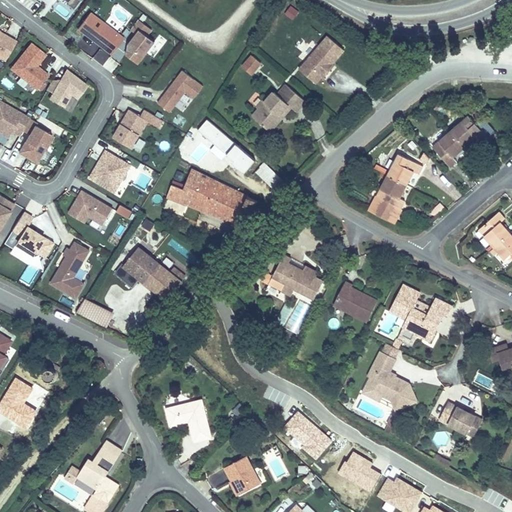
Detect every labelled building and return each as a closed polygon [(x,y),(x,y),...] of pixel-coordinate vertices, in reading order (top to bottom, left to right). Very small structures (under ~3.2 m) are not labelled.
[(79,0),(64,0),(69,3),(67,5),(73,10),(80,0),(79,0)] [(284,13),(292,19),(299,10),(290,4),(284,13)] [(124,37),(90,11),(76,28),(111,55),(124,37)] [(139,63),(155,41),(147,35),(152,29),(139,19),(131,29),(137,34),(137,35),(132,42),(129,45),(132,47),(133,48),(128,55),(139,63)] [(0,56),(6,60),(16,42),(0,32),(0,56)] [(322,74),(330,65),(328,64),(332,60),(344,47),(328,32),(298,65),(314,79),(320,73),(322,74)] [(49,75),(37,65),(46,54),(32,42),(11,68),(37,89),(49,75)] [(260,60),(250,51),(240,62),(251,71),(260,60)] [(159,102),(171,112),(186,91),(195,98),(204,85),(183,70),(159,102)] [(79,97),(86,84),(64,71),(60,79),(52,92),(49,97),(66,106),(73,94),(79,97)] [(52,92),(60,79),(52,80),(47,89),(52,92)] [(305,98),(284,81),(276,91),(271,87),(262,97),(254,108),(248,115),(268,132),(290,106),(295,110),(305,98)] [(249,105),(254,108),(262,97),(258,94),(249,105)] [(23,130),(30,118),(30,117),(0,99),(0,131),(3,126),(6,126),(13,130),(21,134),(23,130)] [(483,114),(478,108),(473,112),(478,118),(483,114)] [(130,109),(114,137),(132,148),(148,121),(160,128),(164,121),(145,109),(141,116),(130,109)] [(481,136),(463,115),(444,130),(459,147),(471,137),(475,141),(481,136)] [(245,170),(255,157),(207,117),(196,130),(245,170)] [(37,162),(53,135),(36,125),(38,122),(30,118),(23,130),(30,134),(20,152),(37,162)] [(0,133),(8,138),(13,130),(6,126),(3,126),(0,131),(0,133)] [(448,156),(459,147),(444,130),(425,146),(444,167),(452,160),(448,156)] [(100,161),(90,177),(115,192),(120,182),(116,180),(120,174),(124,176),(131,165),(106,151),(102,158),(105,160),(103,163),(100,161)] [(413,174),(417,166),(393,153),(382,173),(400,182),(406,170),(413,174)] [(262,161),(254,172),(275,188),(284,177),(262,161)] [(164,194),(239,224),(246,208),(248,207),(253,209),(257,198),(256,196),(188,169),(181,186),(169,181),(164,194)] [(392,196),(400,182),(382,173),(362,210),(387,222),(399,200),(392,196)] [(116,180),(120,182),(124,176),(120,174),(116,180)] [(69,213),(84,222),(88,215),(103,224),(113,209),(83,191),(69,213)] [(0,227),(15,203),(0,193),(0,227)] [(132,211),(121,204),(117,211),(128,218),(132,211)] [(53,243),(27,226),(33,217),(24,211),(13,230),(21,235),(15,244),(33,256),(36,251),(44,256),(53,243)] [(502,234),(492,223),(498,218),(491,211),(471,228),(487,247),(502,234)] [(151,230),(155,222),(146,217),(142,225),(151,230)] [(511,246),(511,247),(502,234),(487,247),(498,259),(506,253),(511,259),(511,257),(511,246)] [(289,241),(281,237),(270,259),(283,266),(280,274),(290,279),(294,271),(311,280),(321,261),(314,258),(316,253),(302,247),(300,251),(287,245),(289,241)] [(73,277),(89,251),(75,242),(71,250),(67,257),(51,283),(76,298),(84,284),(73,277)] [(166,300),(186,276),(174,266),(169,273),(134,244),(119,262),(166,300)] [(344,260),(332,285),(364,302),(375,280),(350,267),(351,264),(344,260)] [(20,281),(30,286),(39,269),(29,264),(20,281)] [(438,299),(425,293),(422,299),(408,292),(414,278),(396,270),(383,296),(400,304),(396,312),(424,326),(438,299)] [(425,293),(438,299),(442,301),(447,291),(431,282),(425,293)] [(101,319),(107,304),(84,295),(78,310),(101,319)] [(107,322),(113,307),(107,304),(101,319),(107,322)] [(510,329),(497,333),(502,347),(505,355),(507,356),(511,356),(511,355),(511,334),(510,329)] [(0,373),(9,359),(2,355),(11,341),(0,333),(0,373)] [(502,347),(497,333),(491,335),(490,337),(490,338),(494,349),(495,349),(502,347)] [(415,389),(408,368),(386,357),(392,344),(377,337),(369,352),(373,355),(368,364),(360,379),(371,383),(374,380),(388,388),(393,397),(415,389)] [(368,364),(373,355),(369,352),(364,362),(368,364)] [(96,375),(105,365),(100,361),(91,370),(96,375)] [(55,367),(53,367),(51,367),(49,367),(47,368),(46,370),(44,371),(44,373),(44,375),(44,377),(45,379),(46,381),(48,382),(49,383),(51,383),(53,383),(55,383),(57,382),(58,380),(59,379),(60,377),(60,375),(60,373),(59,371),(58,369),(56,368),(55,367)] [(161,396),(167,416),(182,412),(184,412),(185,413),(190,430),(190,431),(191,431),(209,426),(209,424),(200,388),(199,387),(162,396),(161,396)] [(464,423),(473,406),(446,392),(437,410),(464,423)] [(472,427),(482,410),(473,406),(464,423),(472,427)] [(396,433),(401,417),(391,414),(386,430),(396,433)] [(114,456),(120,445),(103,437),(91,458),(88,457),(82,467),(78,475),(100,486),(88,507),(96,511),(104,511),(121,482),(105,473),(110,464),(100,460),(105,451),(114,456)] [(245,440),(219,450),(225,464),(233,462),(238,477),(258,469),(245,440)] [(382,478),(412,495),(424,473),(401,459),(398,464),(392,460),(382,478)] [(238,477),(233,462),(225,464),(231,479),(238,477)] [(78,475),(82,467),(75,463),(69,474),(77,478),(78,475)] [(209,478),(215,489),(229,481),(223,470),(209,478)] [(456,511),(462,504),(436,488),(433,492),(427,489),(420,501),(437,511),(436,511),(456,511)] [(312,511),(291,492),(273,511),(312,511)]
